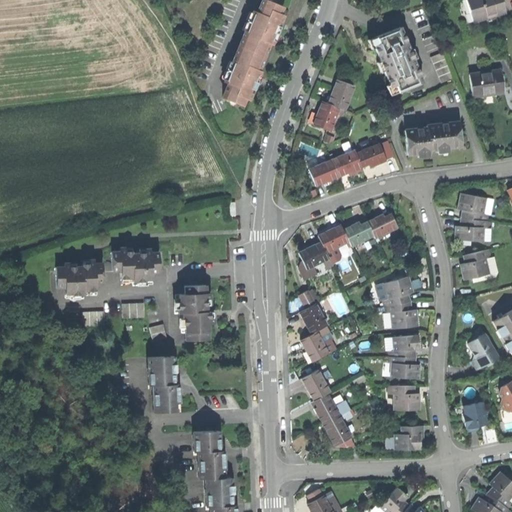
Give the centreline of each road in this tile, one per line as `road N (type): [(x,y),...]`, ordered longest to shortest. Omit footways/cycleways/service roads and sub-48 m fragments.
road 1 (residential): [(446,462),(437,385),(443,275),(420,179)]
road 2 (residential): [(264,223),(273,472)]
road 3 (residential): [(330,0),(283,116),(264,223)]
road 4 (track): [(143,0),(172,41),(243,190)]
road 5 (residential): [(446,462),(273,472)]
road 6 (residential): [(420,179),(264,223)]
